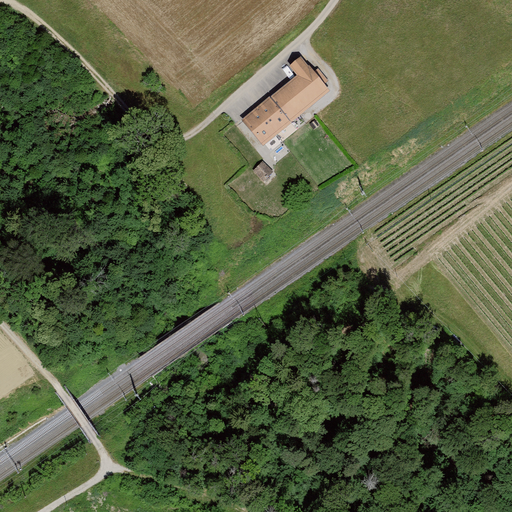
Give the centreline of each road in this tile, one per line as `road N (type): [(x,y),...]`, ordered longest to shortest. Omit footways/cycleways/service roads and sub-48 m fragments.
road 1 (track): [(0,0),(23,8),(145,129),(168,141),(190,136),(335,0)]
road 2 (track): [(0,323),(59,389),(108,471),(43,511)]
